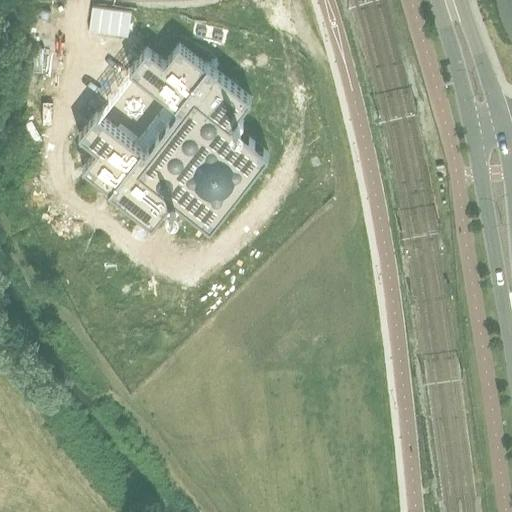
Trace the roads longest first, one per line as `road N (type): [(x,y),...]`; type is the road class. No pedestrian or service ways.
road 1 (secondary): [(478,146),(511,328)]
road 2 (secondary): [(437,0),(474,122)]
road 3 (secondary): [(500,115),(461,0)]
